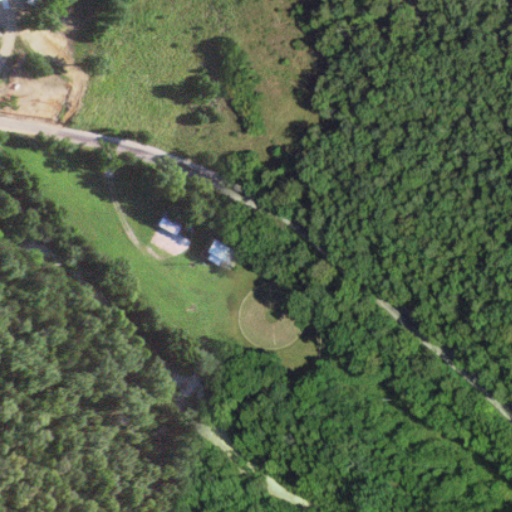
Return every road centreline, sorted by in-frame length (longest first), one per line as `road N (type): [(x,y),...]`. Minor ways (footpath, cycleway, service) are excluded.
road 1 (residential): [(511,405),(332,242),(269,202),(126,146)]
road 2 (residential): [(0,123),(126,146)]
